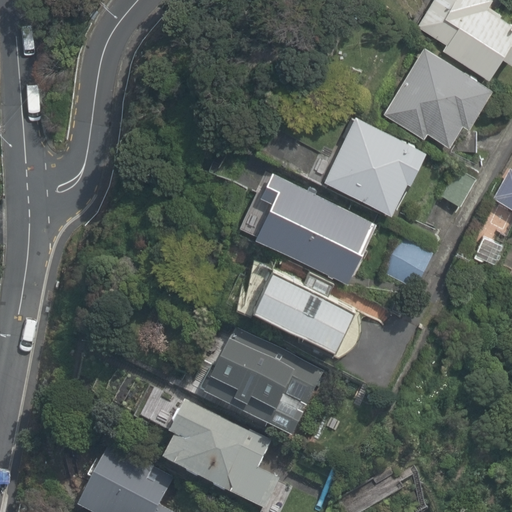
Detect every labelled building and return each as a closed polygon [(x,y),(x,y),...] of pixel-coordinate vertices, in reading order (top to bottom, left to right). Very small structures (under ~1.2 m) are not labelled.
[(435,0),(421,25),(449,41),(445,48),(493,76),(505,56),(511,60),(511,18),(488,4),(490,0),(435,0)] [(426,46),(387,111),(427,136),(431,130),(451,142),(464,120),(470,124),(493,85),(426,46)] [(427,150),(356,115),(326,179),(395,213),(427,150)] [(511,170),(507,168),(490,199),(511,212),(511,170)] [(378,222),(271,171),(263,196),(273,202),(256,236),(348,284),(378,222)] [(438,256),(390,240),(378,274),(427,290),(438,256)] [(274,267),(255,307),(338,346),(357,306),(274,267)] [(290,369),(232,341),(209,388),(247,405),(244,411),(294,435),(324,375),(296,360),(290,369)] [(273,444),(186,400),(167,436),(171,438),(159,462),(256,511),(267,511),(283,482),(259,470),(273,444)] [(154,466),(111,446),(79,507),(88,511),(171,511),(163,508),(167,493),(145,481),(154,466)]
